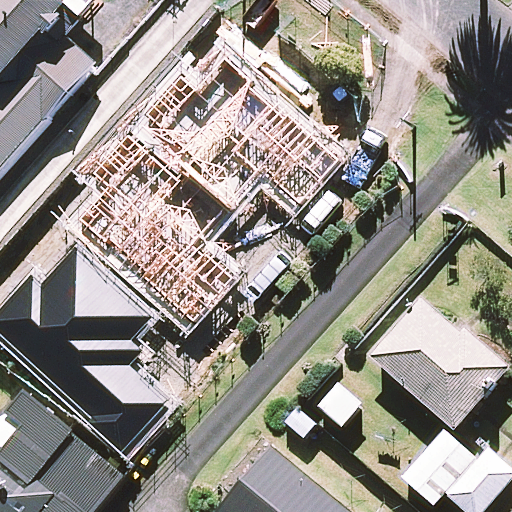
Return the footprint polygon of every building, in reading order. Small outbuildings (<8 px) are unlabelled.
[(103,8),(94,0),(0,0),(0,75),(20,94),(103,8)] [(0,182),(101,69),(75,46),(19,108),(0,90),(0,182)] [(276,89),(231,47),(185,95),(230,138),(276,89)] [(166,166),(124,129),(81,177),(170,257),(101,335),(157,384),(295,229),(249,187),(238,200),(181,150),(166,166)] [(511,375),(511,371),(433,301),(379,362),(460,434),(511,375)] [(0,511),(101,511),(131,478),(31,394),(0,432),(0,511)] [(482,465),(450,436),(408,481),(439,509),(450,496),(468,511),(490,511),(511,488),(511,470),(493,453),(482,465)] [(355,511),(277,449),(224,511),(355,511)]
